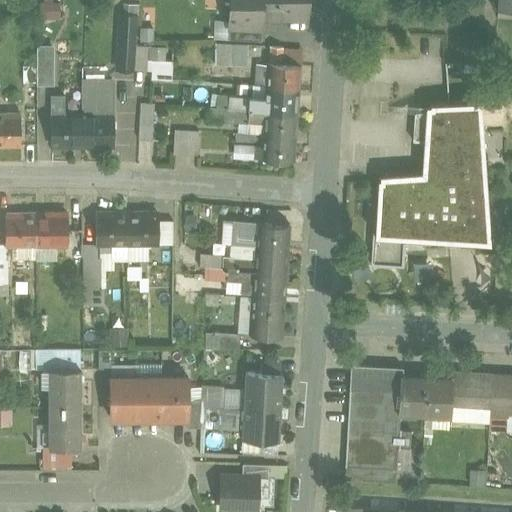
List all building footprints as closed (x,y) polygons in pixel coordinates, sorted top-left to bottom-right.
[(39,0),(40,17),(60,17),(60,0),(39,0)] [(309,0),(232,0),(231,29),(263,30),(263,18),(308,21),(309,0)] [(511,0),(500,0),(500,10),(511,10),(511,0)] [(137,21),(122,20),(119,68),(135,69),(137,45),(138,15),(137,15),(137,21)] [(263,30),(231,29),(230,40),(262,42),(263,30)] [(214,63),(248,63),(248,42),(214,42),(214,63)] [(150,46),(137,45),(135,69),(149,70),(150,46)] [(54,46),(38,46),(38,83),(54,83),(54,46)] [(284,47),(272,46),(271,61),(283,62),(284,47)] [(271,61),(270,61),(268,85),(268,86),(300,88),(302,64),(283,62),(271,61)] [(115,80),(83,80),(83,112),(84,112),(84,145),(115,145),(115,80)] [(300,88),(268,86),(268,85),(255,84),(254,97),(231,95),(230,107),(299,112),(300,88)] [(67,95),(54,95),(53,145),(84,145),(84,112),(83,112),(67,112),(67,95)] [(481,99),(432,103),(431,110),(429,141),(433,141),(435,175),(379,178),(376,234),(491,241),(481,99)] [(156,103),(143,102),(140,139),(154,139),(156,103)] [(230,107),(222,107),(221,120),(250,123),(250,121),(266,123),(265,134),(297,136),(299,112),(230,107)] [(431,110),(416,111),(414,140),(429,141),(431,110)] [(22,113),(0,112),(0,144),(22,145),(22,113)] [(200,130),(177,129),(176,152),(199,154),(200,130)] [(265,134),(237,132),(237,144),(257,145),(264,145),(265,134)] [(297,136),(265,134),(264,145),(257,145),(256,157),(295,160),(297,136)] [(38,212),(9,213),(9,223),(4,223),(4,244),(8,244),(8,245),(38,245),(38,212)] [(84,212),(38,212),(38,245),(68,245),(68,230),(84,230),(84,212)] [(129,212),(100,212),(100,244),(101,251),(115,251),(115,244),(129,244),(129,212)] [(159,212),(129,212),(129,244),(159,243),(159,212)] [(291,223),(259,221),(258,245),(290,247),(291,223)] [(4,244),(0,243),(0,283),(9,283),(9,267),(8,245),(8,244),(4,244)] [(290,247),(258,245),(257,257),(256,269),(288,271),(290,247)] [(221,278),(221,253),(201,252),(201,278),(221,278)] [(142,255),(129,255),(129,279),(141,278),(142,278),(142,255)] [(103,256),(87,256),(86,301),(102,301),(102,285),(103,256)] [(257,257),(241,256),(240,268),(256,269),(257,257)] [(256,269),(240,268),(239,280),(255,281),(256,269)] [(288,271),(256,269),(255,281),(254,293),(287,295),(288,271)] [(287,295),(254,293),(252,332),(251,333),(284,335),(287,295)] [(252,332),(214,330),(214,348),(242,347),(242,333),(251,333),(252,332)] [(113,348),(101,348),(101,367),(113,367),(113,348)] [(374,365),(352,364),(352,370),(352,371),(352,378),(351,378),(351,379),(352,379),(346,478),(397,481),(399,445),(411,446),(412,429),(400,428),(401,410),(403,375),(403,368),(402,368),(402,369),(374,368),(374,365)] [(82,367),(50,367),(50,406),(82,406),(82,367)] [(284,372),(248,370),(246,403),(282,406),(284,372)] [(493,375),(453,372),(453,378),(451,405),(491,407),(493,375)] [(403,375),(401,410),(425,412),(427,376),(403,375)] [(511,376),(493,375),(491,407),(511,408),(511,376)] [(138,376),(113,376),(113,416),(138,416),(138,376)] [(163,376),(138,376),(138,416),(163,416),(163,376)] [(190,376),(163,376),(163,416),(189,416),(190,416),(190,398),(190,376)] [(453,378),(427,376),(425,412),(451,413),(451,405),(453,378)] [(225,385),(204,384),(203,398),(203,408),(224,409),(224,407),(225,385)] [(203,398),(190,398),(190,416),(189,416),(189,426),(202,426),(202,425),(203,408),(203,398)] [(282,406),(246,403),(246,408),(224,407),(224,409),(223,427),(245,428),(244,437),(281,439),(282,406)] [(82,406),(50,406),(50,446),(82,446),(82,406)] [(11,408),(0,408),(0,423),(11,423),(11,408)] [(224,409),(203,408),(202,425),(223,427),(224,409)] [(271,463),(245,462),(244,474),(260,475),(260,476),(270,476),(271,463)] [(244,474),(224,473),(222,508),(259,509),(260,476),(260,475),(244,474)]
